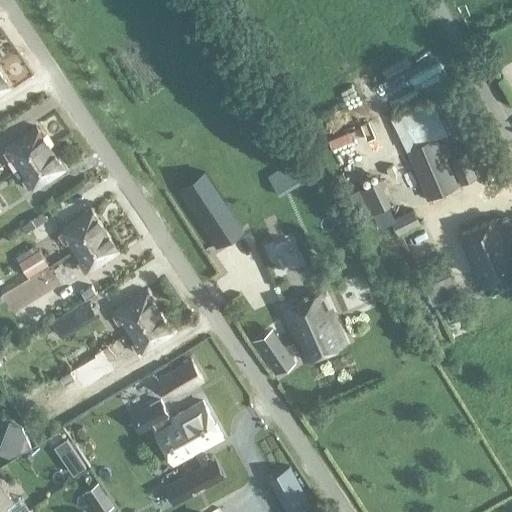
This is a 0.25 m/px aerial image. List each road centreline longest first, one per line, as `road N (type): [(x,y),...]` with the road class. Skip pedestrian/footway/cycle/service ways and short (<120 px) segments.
road 1 (residential): [(0,1),(333,511)]
road 2 (residential): [(511,155),(421,0)]
